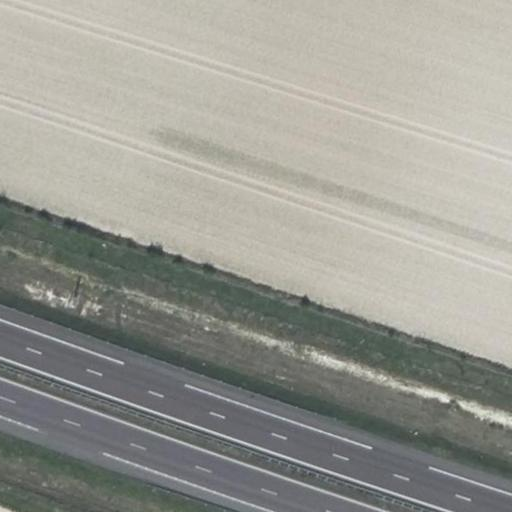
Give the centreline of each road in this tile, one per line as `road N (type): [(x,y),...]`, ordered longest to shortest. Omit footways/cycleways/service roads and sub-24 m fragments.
road 1 (motorway): [(509,511),(0,339)]
road 2 (motorway): [(0,399),(331,511)]
